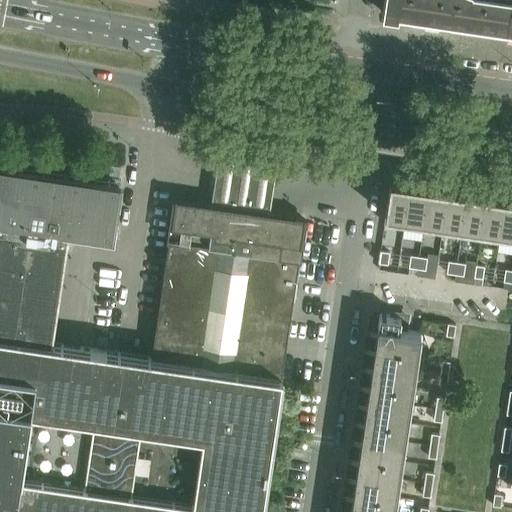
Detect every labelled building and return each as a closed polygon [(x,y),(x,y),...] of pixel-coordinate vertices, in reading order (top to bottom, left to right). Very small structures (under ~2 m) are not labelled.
[(511,0),(384,0),(383,13),(511,31),(511,0)] [(276,159),(218,150),(210,198),(269,207),(276,159)] [(0,511),(262,511),(282,378),(151,358),(52,343),(69,229),(113,236),(121,181),(0,162),(0,219),(3,220),(0,239),(0,511)] [(390,181),(384,223),(385,223),(404,226),(410,184),(390,181)] [(410,184),(404,226),(423,229),(424,229),(425,222),(424,222),(429,187),(410,184)] [(429,187),(424,222),(425,222),(442,224),(443,224),(448,190),(429,187)] [(442,224),(441,231),(442,231),(461,234),(467,192),(448,190),(443,224),(442,224)] [(467,192),(461,234),(480,237),(486,195),(467,192)] [(486,195),(480,237),(499,240),(505,198),(486,195)] [(511,199),(505,198),(499,240),(511,241),(511,199)] [(152,354),(151,358),(282,378),(305,220),(268,214),(175,201),(163,280),(160,298),(157,319),(152,354)] [(381,251),(379,263),(380,263),(388,264),(390,252),(381,251)] [(411,255),(409,267),(417,269),(419,257),(411,255)] [(419,257),(417,269),(425,270),(427,258),(419,257)] [(449,261),(447,273),(455,274),(457,262),(449,261)] [(457,262),(455,274),(464,276),(465,263),(457,262)] [(476,265),(474,277),(483,278),(484,266),(476,265)] [(394,511),(404,451),(421,332),(408,330),(410,318),(380,314),(379,327),(351,511),(394,511)]
